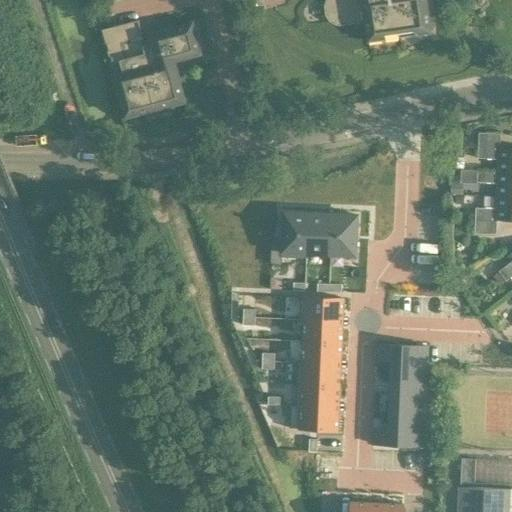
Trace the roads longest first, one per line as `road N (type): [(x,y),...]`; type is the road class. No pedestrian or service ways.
road 1 (residential): [(408,113),(403,244),(376,280),(362,342),(357,468)]
road 2 (primary): [(125,511),(0,214)]
road 3 (residential): [(0,165),(158,163),(251,150)]
road 4 (residential): [(251,150),(408,113)]
road 5 (residential): [(251,150),(210,0)]
